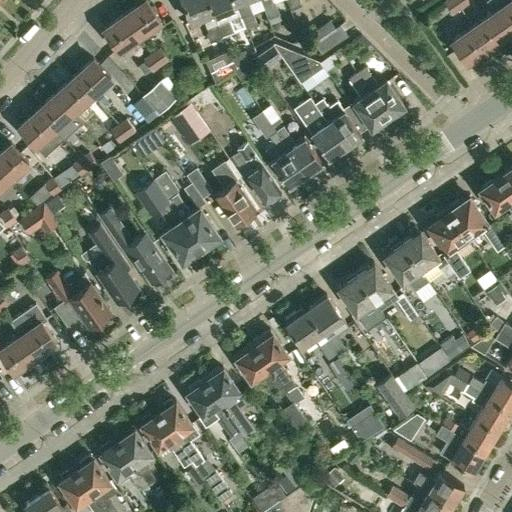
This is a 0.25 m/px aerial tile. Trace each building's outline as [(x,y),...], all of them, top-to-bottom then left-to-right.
[(140,0),(124,12),(138,33),(160,18),(147,0),(140,0)] [(223,34),(213,10),(209,0),(181,0),(190,19),(203,14),(212,38),(223,34)] [(240,12),(236,1),(235,0),(209,0),(213,10),(223,34),(234,30),(229,17),(240,12)] [(247,0),(235,0),(236,1),(240,12),(246,25),(257,20),(247,0)] [(275,0),(261,0),(268,16),(279,12),(274,1),(275,0)] [(444,0),(453,12),(460,7),(455,0),(444,0)] [(508,31),(511,27),(511,0),(505,0),(493,9),(508,31)] [(487,45),(508,31),(493,9),(472,24),(487,45)] [(117,48),(138,33),(124,12),(103,26),(117,48)] [(346,33),(338,23),(314,40),(321,51),(346,33)] [(466,60),(487,45),(472,24),(451,38),(466,60)] [(253,54),(260,64),(261,66),(281,53),(273,41),(253,54)] [(327,67),(324,63),(279,43),(279,44),(304,82),(327,67)] [(168,60),(159,47),(151,52),(159,65),(168,60)] [(237,68),(236,66),(231,50),(205,59),(215,80),(235,69),(237,68)] [(159,65),(151,52),(142,58),(151,71),(159,65)] [(253,54),(236,66),(237,68),(235,69),(241,77),(260,64),(253,54)] [(324,63),(327,67),(330,72),(343,63),(338,54),(324,63)] [(92,92),(111,75),(93,56),(74,73),(92,92)] [(404,103),(392,86),(385,77),(377,83),(365,64),(357,70),(388,114),(393,110),(395,112),(404,106),(402,104),(404,103)] [(382,118),(388,114),(357,70),(348,76),(361,94),(353,100),(371,126),(373,125),(374,127),(383,120),(382,118)] [(73,109),(92,92),(74,73),(55,90),(73,109)] [(142,94),(158,112),(177,98),(160,79),(142,94)] [(62,119),(73,109),(55,90),(36,107),(60,133),(68,126),(62,119)] [(345,143),(316,101),(311,93),(294,105),(328,155),(329,154),(331,157),(339,151),(338,149),(345,143)] [(147,120),(158,112),(142,94),(132,103),(147,120)] [(338,99),(329,105),(322,96),(316,101),(345,143),(351,139),(353,141),(361,135),(360,133),(361,132),(338,99)] [(201,122),(188,104),(172,115),(184,133),(201,122)] [(60,133),(36,107),(17,124),(44,154),(63,137),(60,133)] [(123,119),(117,123),(125,135),(131,131),(123,119)] [(110,127),(119,140),(125,135),(117,123),(110,127)] [(152,124),(129,140),(139,156),(163,139),(152,124)] [(235,138),(243,133),(238,124),(230,129),(235,138)] [(322,160),(304,134),(295,141),(283,124),(276,129),(305,171),(312,166),(315,167),(320,164),(320,161),(322,160)] [(268,134),(274,142),(265,148),(289,183),(290,182),(293,183),(298,179),(298,176),(305,171),(276,129),(268,134)] [(0,167),(9,177),(28,159),(11,140),(0,149),(0,167)] [(251,167),(244,172),(264,200),(281,188),(246,140),(237,146),(251,167)] [(89,168),(97,162),(88,149),(80,155),(89,168)] [(109,154),(100,160),(114,179),(123,173),(109,154)] [(80,173),(89,168),(80,155),(72,160),(80,173)] [(255,206),(242,187),(244,186),(225,158),(213,166),(225,185),(215,192),(234,220),(237,219),(238,221),(247,215),(245,213),(255,206)] [(511,163),(500,172),(511,189),(511,163)] [(186,172),(192,180),(202,195),(212,188),(196,165),(186,172)] [(0,184),(9,177),(0,167),(0,184)] [(179,189),(165,168),(153,176),(159,185),(167,197),(200,244),(207,239),(208,241),(217,236),(215,233),(217,232),(198,204),(190,210),(178,193),(179,189)] [(511,217),(511,189),(500,172),(479,186),(494,208),(505,200),(511,209),(508,212),(511,217)] [(50,175),(42,181),(51,193),(59,188),(50,175)] [(182,257),(184,255),(185,257),(194,251),(192,249),(200,244),(167,197),(159,185),(153,176),(135,189),(150,210),(158,205),(171,223),(163,229),(182,257)] [(493,219),(489,222),(469,194),(459,200),(458,198),(446,206),(465,233),(477,225),(480,229),(483,227),(497,247),(507,239),(493,219)] [(57,219),(43,199),(19,215),(28,228),(40,221),(45,228),(57,219)] [(144,229),(141,232),(132,237),(110,204),(98,212),(137,269),(143,265),(152,277),(154,276),(157,279),(169,271),(166,267),(169,266),(144,229)] [(454,241),(465,233),(446,206),(435,213),(437,216),(428,222),(447,251),(443,253),(447,258),(455,270),(459,276),(470,268),(455,247),(457,245),(454,241)] [(102,248),(89,257),(97,268),(96,269),(116,297),(123,293),(128,294),(135,289),(136,283),(138,282),(119,255),(121,253),(100,222),(89,230),(102,248)] [(420,228),(419,229),(416,224),(409,229),(412,233),(402,240),(420,266),(422,269),(440,257),(420,228)] [(428,278),(422,269),(420,266),(402,240),(391,247),(388,243),(382,248),(385,252),(383,253),(402,279),(407,275),(415,287),(428,278)] [(22,262),(31,256),(21,243),(13,249),(18,257),(22,262)] [(447,276),(455,270),(447,258),(439,264),(447,276)] [(379,305),(397,293),(374,260),(355,272),(373,297),(379,305)] [(106,312),(106,309),(110,306),(91,279),(74,291),(69,283),(58,267),(45,276),(62,300),(55,304),(71,327),(85,318),(88,322),(98,314),(101,315),(106,312)] [(355,310),(373,297),(355,272),(337,285),(355,310)] [(504,292),(497,283),(488,289),(487,290),(494,300),(496,303),(506,295),(504,292)] [(0,305),(1,307),(8,300),(0,290),(0,305)] [(410,317),(418,312),(403,290),(395,296),(410,317)] [(306,306),(322,328),(342,314),(326,292),(306,306)] [(10,319),(19,332),(34,354),(56,339),(41,317),(44,315),(35,302),(10,319)] [(314,334),(322,328),(306,306),(286,321),(301,342),(314,334)] [(496,325),(500,328),(511,335),(511,323),(505,319),(496,312),(490,320),(495,326),(496,325)] [(473,340),(483,333),(481,330),(477,324),(467,331),(473,340)] [(286,389),(295,382),(284,367),(285,367),(277,357),(286,350),(270,327),(259,335),(258,339),(258,340),(254,343),(281,382),(286,389)] [(494,327),(469,344),(482,353),(496,330),(494,327)] [(511,335),(500,328),(495,336),(511,347),(511,353),(507,362),(511,364),(511,335)] [(462,331),(455,336),(443,344),(451,355),(463,346),(469,342),(462,331)] [(0,350),(13,369),(34,354),(19,332),(0,345),(0,350)] [(345,343),(337,332),(329,338),(337,349),(345,343)] [(321,344),(329,355),(336,350),(337,349),(329,338),(321,344)] [(286,389),(281,382),(254,343),(249,346),(249,345),(245,344),(233,352),(250,376),(258,370),(265,380),(266,380),(272,389),(275,387),(279,393),(286,389)] [(419,362),(426,373),(449,356),(441,346),(419,362)] [(339,354),(329,360),(342,380),(352,373),(339,354)] [(223,365),(220,367),(218,364),(207,372),(209,374),(204,377),(232,418),(239,427),(244,434),(254,427),(240,407),(248,401),(223,365)] [(488,393),(510,407),(511,404),(511,378),(501,372),(492,385),(483,380),(459,365),(455,372),(468,380),(488,393)] [(423,382),(441,393),(449,380),(454,372),(446,367),(423,382)] [(400,413),(414,403),(391,370),(377,380),(400,413)] [(232,418),(204,377),(200,380),(198,378),(188,385),(189,388),(186,390),(202,412),(199,414),(206,424),(218,416),(230,433),(239,427),(232,418)] [(463,388),(473,394),(471,398),(481,404),(475,414),(498,427),(510,407),(488,393),(468,380),(463,388)] [(303,394),(295,383),(287,389),(295,400),(303,394)] [(159,411),(192,458),(195,462),(195,463),(204,457),(190,437),(199,431),(192,421),(192,422),(192,421),(175,397),(173,399),(170,397),(163,402),(163,406),(159,408),(158,409),(159,411)] [(308,423),(293,402),(282,410),(297,431),(308,423)] [(184,463),(192,458),(159,411),(158,409),(152,413),(149,412),(142,417),(142,420),(140,421),(157,446),(158,445),(163,452),(171,446),(184,463)] [(393,427),(410,438),(424,416),(416,411),(393,427)] [(485,448),(498,427),(475,414),(467,428),(446,415),(442,422),(462,435),(463,434),(485,448)] [(485,448),(463,434),(462,435),(442,422),(438,429),(450,436),(441,451),(472,470),(485,448)] [(134,426),(132,427),(130,424),(120,432),(122,434),(116,438),(146,482),(154,476),(141,457),(151,450),(134,426)] [(427,466),(433,456),(398,434),(390,446),(397,450),(398,448),(427,466)] [(165,511),(167,511),(146,482),(116,438),(111,441),(110,439),(99,446),(101,449),(99,450),(116,474),(125,468),(139,487),(156,511),(165,511)] [(356,449),(354,447),(345,457),(347,459),(352,463),(356,458),(360,453),(356,449)] [(116,511),(120,510),(108,494),(116,488),(91,452),(79,460),(81,463),(76,466),(106,510),(107,511),(116,511)] [(306,475),(295,459),(281,468),(293,484),(306,475)] [(203,474),(195,463),(195,462),(187,468),(200,487),(208,481),(203,474)] [(333,485),(343,476),(340,472),(334,465),(324,473),(331,482),(333,485)] [(95,511),(102,511),(106,510),(76,466),(70,470),(67,469),(60,473),(60,477),(58,478),(75,503),(85,496),(95,511)] [(208,481),(214,490),(215,490),(220,498),(231,490),(214,466),(203,474),(208,481)] [(414,481),(416,482),(451,504),(464,484),(439,469),(434,477),(421,469),(414,481)] [(294,502),(293,511),(306,511),(316,483),(310,475),(279,496),(294,502)] [(283,492),(274,480),(253,495),(261,507),(283,492)] [(73,511),(66,501),(61,504),(49,486),(50,486),(46,481),(44,482),(45,483),(38,488),(39,491),(26,501),(25,500),(24,501),(30,509),(26,511),(73,511)] [(420,511),(446,511),(451,504),(416,482),(409,493),(401,488),(394,499),(403,504),(404,502),(420,511)] [(394,499),(401,488),(392,483),(385,493),(394,499)] [(267,511),(280,511),(279,496),(266,506),(267,511)] [(280,511),(293,511),(294,502),(279,496),(280,511)] [(420,511),(404,502),(403,504),(398,511),(420,511)]
